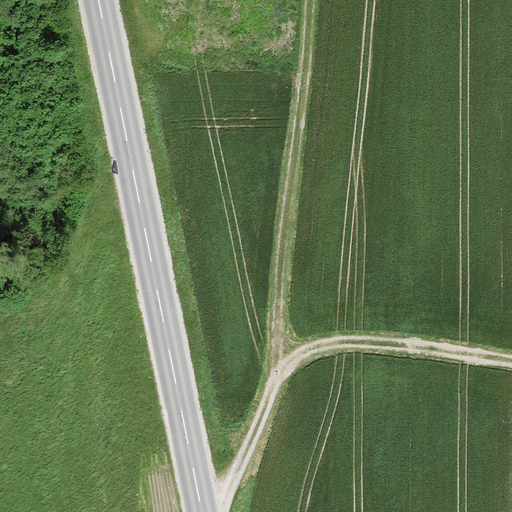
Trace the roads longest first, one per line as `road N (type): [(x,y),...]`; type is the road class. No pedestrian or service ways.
road 1 (track): [(213,511),(272,382),(309,0)]
road 2 (secondary): [(201,511),(97,0)]
road 3 (track): [(272,382),(304,352),(334,342),(511,360)]
